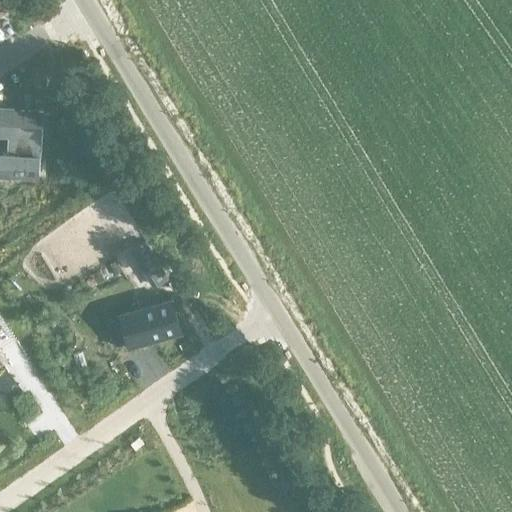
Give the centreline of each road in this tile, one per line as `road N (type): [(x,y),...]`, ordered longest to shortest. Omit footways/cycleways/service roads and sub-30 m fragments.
road 1 (tertiary): [(277,309),(88,5)]
road 2 (tertiary): [(400,511),(277,309)]
road 3 (residential): [(0,502),(148,399)]
road 4 (residential): [(148,399),(277,309)]
road 5 (residential): [(203,511),(148,399)]
